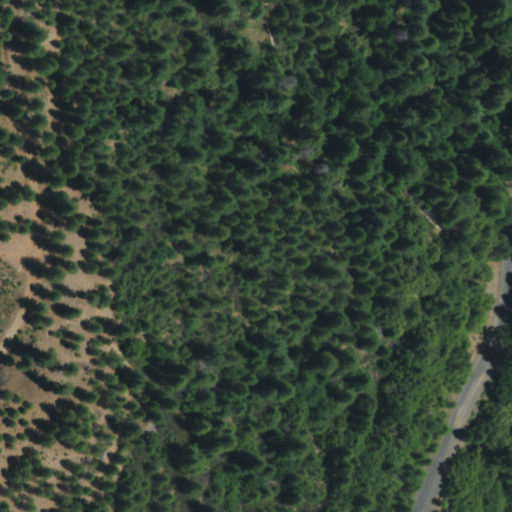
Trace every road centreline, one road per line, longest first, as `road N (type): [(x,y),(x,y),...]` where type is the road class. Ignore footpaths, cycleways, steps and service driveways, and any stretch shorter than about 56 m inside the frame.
road 1 (track): [(0,43),(19,122),(24,264),(0,345)]
road 2 (residential): [(399,511),(511,265)]
